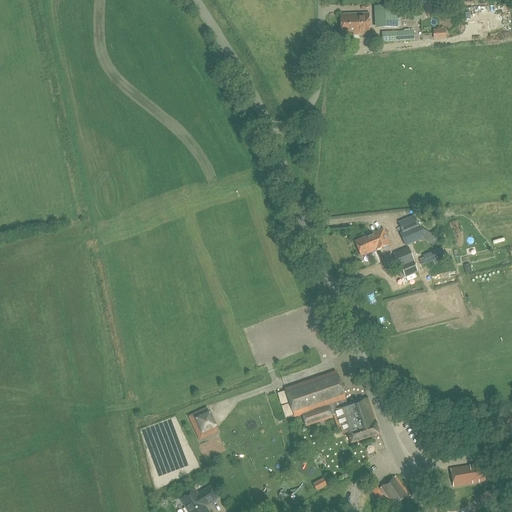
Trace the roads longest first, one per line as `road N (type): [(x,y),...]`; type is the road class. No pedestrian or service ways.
road 1 (unclassified): [(432,511),(376,398),(274,136)]
road 2 (unclassified): [(274,136),(197,0)]
road 3 (unclassified): [(274,136),(318,96),(320,0)]
